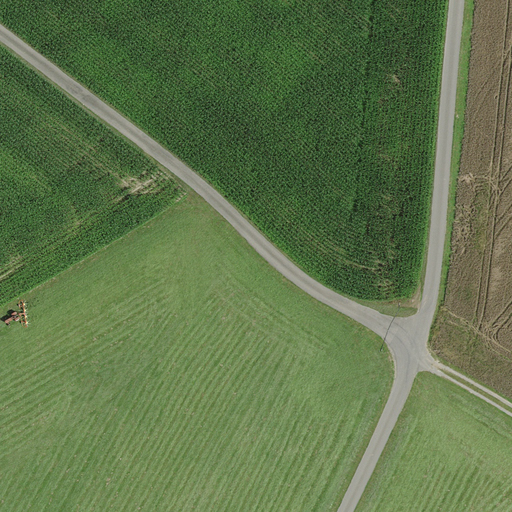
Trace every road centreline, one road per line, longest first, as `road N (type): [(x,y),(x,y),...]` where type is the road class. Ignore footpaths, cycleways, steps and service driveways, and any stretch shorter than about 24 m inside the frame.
road 1 (unclassified): [(344,511),(415,352),(433,279),(455,0)]
road 2 (track): [(418,340),(309,285),(177,169),(0,33)]
